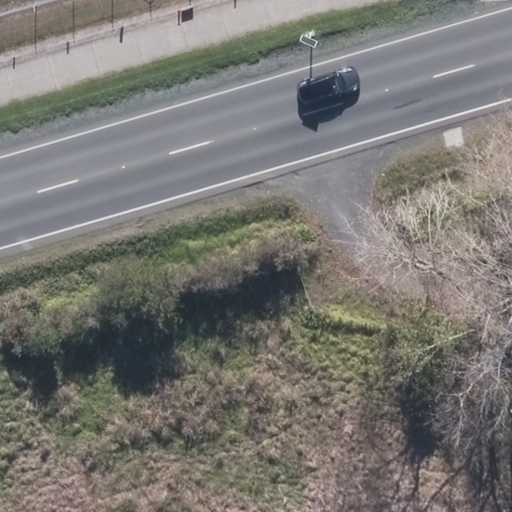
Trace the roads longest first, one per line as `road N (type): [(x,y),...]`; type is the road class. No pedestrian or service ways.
road 1 (secondary): [(511,72),(0,212)]
road 2 (track): [(302,129),(336,228),(388,281),(511,327)]
